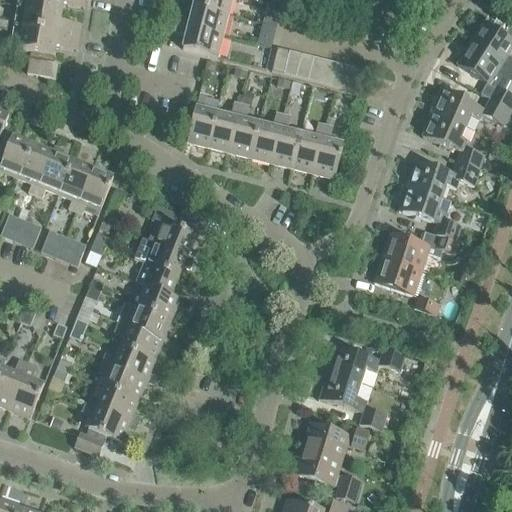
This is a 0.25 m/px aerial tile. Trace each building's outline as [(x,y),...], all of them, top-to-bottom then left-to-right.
[(17,0),(16,8),(61,16),(62,8),(84,11),(85,0),(17,0)] [(195,0),(193,10),(227,18),(231,0),(195,0)] [(276,30),(281,9),(267,6),(262,26),(276,30)] [(16,8),(12,29),(78,41),(81,28),(59,24),(61,16),(16,8)] [(173,27),(222,39),(227,18),(193,10),(189,23),(175,20),(173,27)] [(504,33),(503,35),(511,40),(511,21),(510,23),(504,33)] [(511,44),(483,26),(470,47),(511,74),(511,62),(507,59),(511,50),(511,44)] [(186,38),(182,52),(216,61),(222,39),(173,27),(172,35),(186,38)] [(8,51),(30,55),(26,77),(55,81),(57,68),(52,67),(55,50),(76,54),(78,41),(12,29),(8,51)] [(271,51),(273,41),(263,39),(261,48),(271,51)] [(511,74),(470,47),(456,68),(485,87),(480,98),(490,103),(511,114),(511,112),(511,99),(503,95),(509,84),(511,86),(511,74)] [(289,54),(277,51),(271,74),(283,77),(289,54)] [(301,57),(289,54),(283,77),(295,80),(301,57)] [(313,60),(301,57),(295,80),(307,83),(313,60)] [(307,83),(319,86),(325,63),(313,60),(307,83)] [(319,86),(331,89),(337,66),(325,63),(319,86)] [(216,67),(206,65),(204,75),(213,77),(216,67)] [(331,89),(344,92),(349,69),(337,66),(331,89)] [(349,69),(344,92),(356,95),(362,72),(349,69)] [(247,75),(235,72),(232,80),(245,83),(247,75)] [(290,86),(277,82),(275,90),(288,93),(290,86)] [(288,93),(287,97),(298,99),(301,88),(290,86),(288,93)] [(440,92),(430,116),(465,131),(470,119),(479,123),(481,118),(503,130),(511,114),(490,103),(484,113),(473,109),(474,107),(440,92)] [(243,100),(240,108),(248,110),(249,110),(253,98),(244,95),(243,100)] [(194,112),(190,131),(186,146),(207,151),(216,117),(202,114),(206,100),(198,98),(195,112),(194,112)] [(216,117),(207,151),(228,156),(240,108),(233,106),(229,120),(216,117)] [(240,108),(228,156),(249,162),(258,127),(244,124),(248,110),(240,108)] [(459,155),(455,167),(478,174),(483,159),(467,154),(470,147),(460,142),(465,131),(430,116),(430,117),(432,117),(422,141),(448,152),(448,151),(459,155)] [(258,127),(249,162),(270,167),(282,119),(275,117),(271,131),(258,127)] [(282,119),(270,167),(291,172),(300,138),(286,135),(290,121),(282,119)] [(300,138),(291,172),(312,177),(324,129),(317,127),(313,141),(300,138)] [(324,129),(312,177),(334,183),(342,148),(328,145),(332,131),(324,129)] [(0,174),(5,177),(18,182),(26,161),(31,149),(7,139),(9,135),(7,134),(0,152),(0,174)] [(34,199),(38,190),(51,157),(31,149),(18,182),(32,187),(28,197),(34,199)] [(42,202),(46,193),(58,198),(72,165),(60,160),(63,154),(54,150),(51,157),(38,190),(34,199),(42,202)] [(58,198),(72,204),(68,213),(74,216),(92,173),(72,165),(58,198)] [(413,165),(405,190),(441,202),(445,189),(455,193),(457,185),(473,190),(478,174),(455,167),(452,178),(413,165)] [(82,219),(84,214),(97,219),(112,181),(92,173),(74,216),(82,219)] [(441,202),(405,190),(397,215),(435,227),(432,239),(455,246),(460,230),(444,225),(447,217),(437,214),(441,202)] [(157,211),(156,215),(152,224),(154,225),(146,243),(146,244),(152,247),(186,260),(194,239),(196,232),(202,234),(208,221),(184,211),(180,220),(157,211)] [(0,238),(0,239),(15,246),(24,224),(8,218),(0,238)] [(15,246),(31,253),(40,231),(24,224),(15,246)] [(40,256),(56,262),(64,241),(49,234),(40,256)] [(390,238),(382,262),(420,275),(425,257),(439,262),(441,255),(454,259),(458,247),(455,246),(432,239),(424,236),(421,248),(390,238)] [(93,246),(104,251),(108,242),(96,237),(93,246)] [(56,262),(73,269),(82,248),(64,241),(56,262)] [(144,267),(177,280),(182,269),(190,272),(193,263),(186,260),(152,247),(146,245),(146,244),(146,243),(141,242),(133,263),(144,267)] [(101,259),(104,251),(93,246),(89,255),(101,259)] [(420,275),(382,262),(373,287),(411,299),(420,275)] [(169,301),(170,300),(177,280),(144,267),(136,288),(144,291),(145,290),(169,301)] [(461,280),(459,285),(467,288),(470,279),(465,278),(461,280)] [(88,291),(99,296),(103,287),(92,282),(88,291)] [(128,307),(136,311),(170,324),(178,303),(170,300),(169,301),(145,290),(144,291),(136,288),(128,307)] [(88,291),(84,300),(96,305),(99,296),(88,291)] [(413,313),(434,320),(438,308),(417,301),(413,313)] [(116,326),(162,344),(170,324),(136,311),(124,306),(116,326)] [(12,322),(20,325),(25,314),(16,311),(12,322)] [(25,314),(20,325),(29,329),(34,318),(25,314)] [(76,322),(72,331),(83,336),(87,327),(76,322)] [(113,336),(125,340),(120,351),(154,364),(162,344),(116,326),(113,336)] [(52,338),(61,342),(66,331),(57,327),(52,338)] [(72,331),(68,340),(80,345),(83,336),(72,331)] [(326,376),(360,387),(365,373),(376,376),(378,369),(400,376),(405,359),(382,352),(378,364),(334,350),(326,376)] [(104,356),(100,366),(145,384),(145,385),(152,388),(155,381),(148,378),(154,364),(120,351),(116,361),(104,356)] [(18,362),(12,376),(2,372),(0,375),(0,409),(8,413),(22,380),(27,366),(18,362)] [(59,362),(56,371),(67,376),(71,367),(59,362)] [(27,366),(22,380),(8,413),(29,422),(43,388),(31,384),(36,370),(27,366)] [(96,376),(108,381),(104,391),(137,404),(145,385),(145,384),(100,366),(96,376)] [(56,371),(52,380),(63,385),(67,376),(56,371)] [(356,402),(360,387),(326,376),(318,403),(362,417),(358,428),(381,436),(386,419),(364,412),(366,405),(356,402)] [(104,391),(96,410),(96,411),(137,427),(139,421),(132,418),(137,404),(104,391)] [(80,416),(92,421),(88,432),(85,439),(79,437),(74,450),(98,460),(103,446),(106,439),(121,445),(127,431),(134,434),(137,427),(96,411),(96,410),(84,406),(80,416)] [(53,420),(49,429),(58,432),(61,424),(53,420)] [(302,453),(341,464),(345,449),(361,454),(367,436),(356,432),(353,442),(310,428),(302,453)] [(336,479),(341,464),(302,453),(294,477),(338,491),(335,501),(353,506),(360,486),(336,479)]
